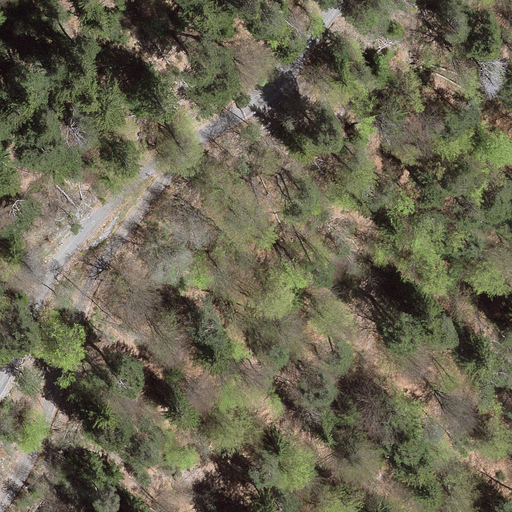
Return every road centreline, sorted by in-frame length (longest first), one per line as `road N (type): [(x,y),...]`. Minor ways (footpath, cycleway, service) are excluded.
road 1 (track): [(0,384),(77,241),(129,185),(176,168),(259,100),(344,0)]
road 2 (track): [(176,168),(95,282),(69,334),(62,380),(25,474),(0,509)]
